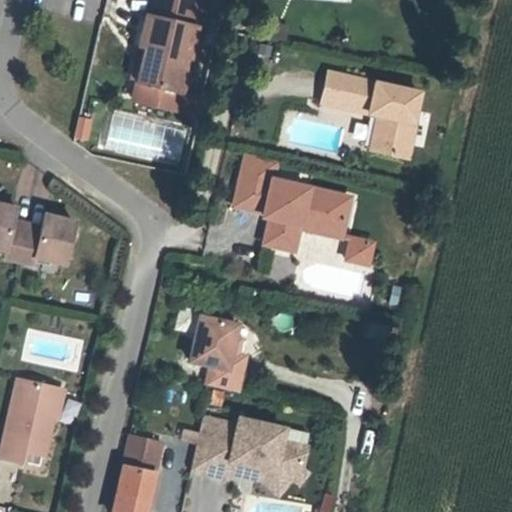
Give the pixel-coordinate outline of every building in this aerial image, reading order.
[(179,112),(206,2),(196,0),(149,0),(138,46),(144,47),(131,100),(179,112)] [(410,159),(425,91),(328,70),(320,106),(375,118),(368,150),(410,159)] [(199,112),(202,98),(192,96),(189,110),(199,112)] [(88,141),(92,119),(80,117),(76,139),(88,141)] [(343,239),(353,196),(275,178),(279,162),(245,154),(232,208),(262,215),(261,220),(268,222),(262,246),(297,255),(303,230),(343,239)] [(18,261),(27,221),(15,218),(18,206),(0,201),(0,251),(4,252),(2,258),(18,261)] [(67,266),(78,219),(45,211),(42,224),(27,221),(18,261),(33,265),(34,258),(67,266)] [(370,266),(376,242),(351,236),(345,260),(370,266)] [(404,306),(408,290),(393,287),(389,303),(404,306)] [(240,355),(247,324),(197,314),(187,361),(209,366),(205,385),(241,393),(248,357),(240,355)] [(379,338),(381,325),(367,323),(365,336),(379,338)] [(49,457),(64,390),(16,379),(0,449),(0,457),(21,463),(24,451),(49,457)] [(221,407),(224,392),(213,390),(209,404),(221,407)] [(304,468),(310,443),(287,438),(290,426),(232,413),(231,418),(204,412),(191,472),(226,479),(227,475),(261,482),(281,497),(294,480),(301,485),(310,473),(304,468)] [(144,511),(160,443),(128,436),(110,511),(144,511)] [(332,511),(338,496),(325,491),(317,511),(332,511)]
